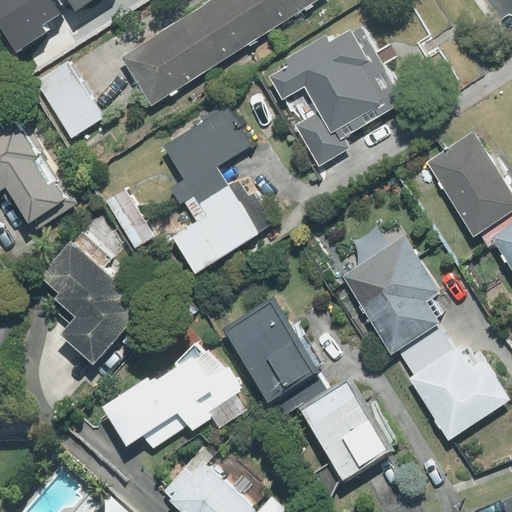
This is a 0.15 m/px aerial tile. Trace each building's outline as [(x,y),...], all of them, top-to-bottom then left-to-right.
[(41,6),(37,0),(0,0),(0,8),(10,24),(41,6)] [(323,0),(212,0),(131,53),(163,103),(323,0)] [(290,65),(275,74),(299,115),(293,119),(319,163),(351,144),(346,135),(406,101),(363,26),(337,41),(330,29),(285,55),(290,65)] [(110,113),(75,58),(42,78),(77,133),(110,113)] [(260,140),(233,98),(166,141),(188,175),(175,184),(187,202),(195,197),(206,214),(179,231),(205,271),(280,223),(249,175),(235,183),(223,164),(260,140)] [(59,174),(26,113),(8,123),(0,108),(0,191),(16,183),(34,216),(77,192),(65,171),(59,174)] [(511,212),(511,176),(478,127),(430,160),(481,234),(511,212)] [(159,231),(128,183),(109,196),(139,244),(159,231)] [(401,352),(444,324),(452,319),(436,293),(446,288),(403,221),(342,260),(401,352)] [(511,224),(496,235),(511,258),(511,224)] [(64,319),(43,343),(41,385),(62,403),(86,376),(99,387),(115,368),(104,358),(125,334),(138,345),(151,330),(142,322),(158,304),(109,260),(115,254),(87,230),(51,271),(75,293),(57,313),(64,319)] [(329,368),(276,294),(227,329),(280,403),(329,368)] [(444,324),(401,352),(454,434),(511,396),(511,394),(487,355),(477,362),(465,344),(460,348),(444,324)] [(155,443),(198,419),(202,427),(218,419),(213,411),(251,390),(216,345),(110,403),(132,443),(149,434),(155,443)] [(397,441),(353,375),(306,407),(350,472),(397,441)] [(212,442),(168,490),(192,511),(293,511),(274,494),(262,507),(211,461),(221,450),(212,442)] [(127,511),(110,497),(96,511),(127,511)]
